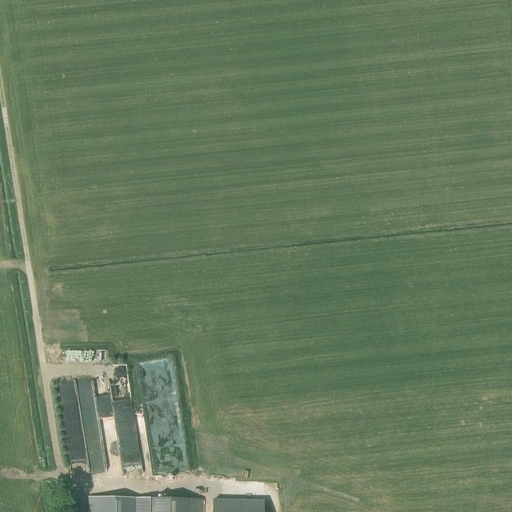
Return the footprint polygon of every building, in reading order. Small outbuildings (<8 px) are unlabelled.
[(98,394),(111,394),(111,382),(98,382),(98,394)] [(93,392),(80,395),(82,402),(95,398),(93,392)] [(65,415),(78,414),(77,406),(64,408),(65,415)] [(200,511),(201,500),(146,499),(146,501),(140,500),(140,499),(88,497),(87,511),(200,511)] [(263,511),(263,502),(212,501),(211,511),(263,511)]
